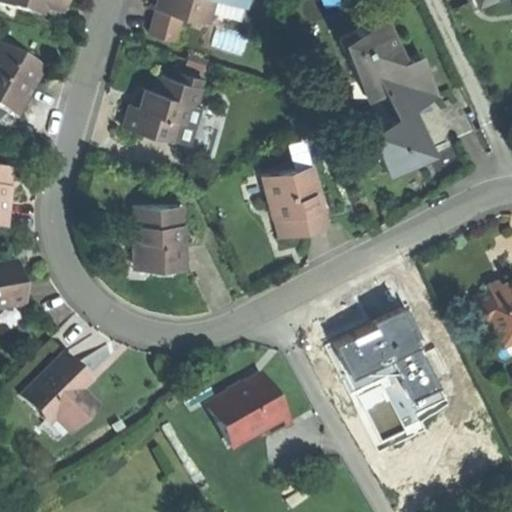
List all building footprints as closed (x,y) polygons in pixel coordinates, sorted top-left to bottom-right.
[(0,0),(0,13),(18,19),(20,10),(56,20),(61,0),(0,0)] [(182,15),(208,23),(212,10),(214,0),(157,0),(156,6),(146,3),(145,4),(156,7),(182,15)] [(241,19),(244,6),(224,0),(214,0),(212,10),(241,19)] [(179,25),(182,15),(156,7),(148,32),(177,41),(182,25),(179,25)] [(370,129),(391,172),(411,162),(433,152),(412,109),(414,108),(402,82),(428,70),(420,52),(402,61),(382,19),(340,39),(361,83),(377,75),(397,116),(370,129)] [(0,115),(31,122),(37,94),(42,68),(18,63),(17,69),(12,68),(13,60),(0,57),(0,115)] [(440,96),(428,70),(402,82),(414,108),(440,96)] [(176,73),(174,80),(202,88),(204,81),(176,73)] [(122,127),(172,141),(178,120),(184,122),(189,104),(197,106),(202,88),(174,80),(156,75),(152,90),(143,88),(137,107),(133,106),(129,105),(122,127)] [(135,97),(133,106),(137,107),(143,88),(138,86),(135,97)] [(313,166),(293,170),(295,176),(314,171),(313,166)] [(306,233),(326,229),(314,171),(295,176),(293,170),(263,177),(269,206),(278,204),(281,218),(278,218),(279,220),(283,238),(306,233)] [(166,268),(182,268),(182,238),(173,238),(173,227),(177,227),(177,206),(132,206),(132,263),(152,263),(151,268),(166,268)] [(276,240),(283,238),(279,220),(272,222),(276,240)] [(14,265),(0,267),(0,305),(21,301),(18,284),(14,265)] [(473,297),(483,319),(490,316),(499,337),(511,330),(511,282),(511,283),(510,286),(504,289),(499,279),(488,285),(490,289),(473,297)] [(0,313),(23,309),(21,301),(0,305),(0,313)] [(60,354),(18,396),(43,421),(44,423),(50,417),(65,431),(87,409),(78,399),(73,404),(68,399),(73,394),(76,391),(86,381),(74,368),(60,354)] [(232,391),(205,407),(229,449),(262,430),(266,437),(286,425),(257,376),(232,391)] [(91,405),(76,391),(73,394),(78,399),(87,409),(91,405)] [(78,399),(73,394),(68,399),(73,404),(78,399)] [(54,441),(65,431),(50,417),(44,423),(43,421),(39,426),(54,441)]
